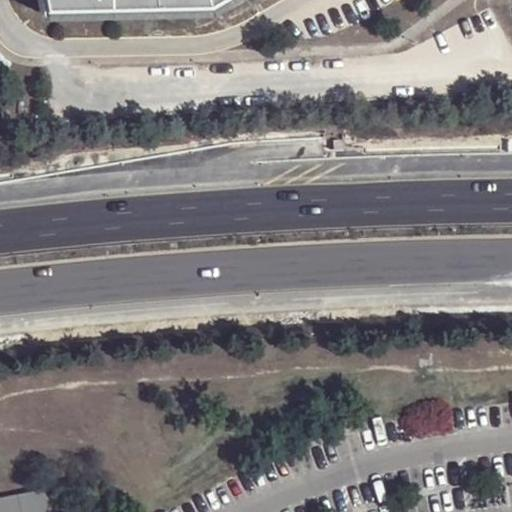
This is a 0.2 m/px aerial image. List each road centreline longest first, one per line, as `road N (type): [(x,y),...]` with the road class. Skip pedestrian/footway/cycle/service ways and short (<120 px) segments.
road 1 (motorway): [(0,296),(255,270),(511,266)]
road 2 (motorway): [(511,195),(287,196),(0,222)]
